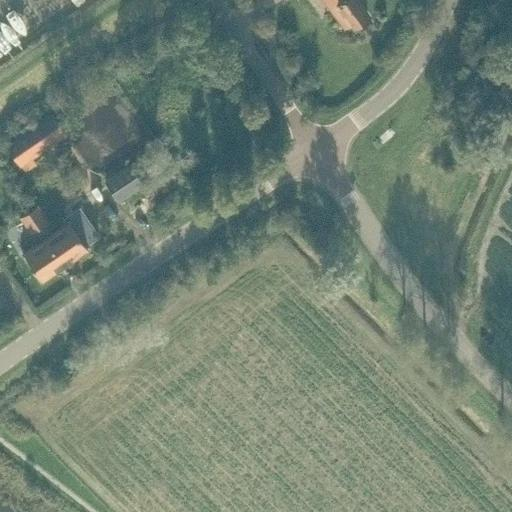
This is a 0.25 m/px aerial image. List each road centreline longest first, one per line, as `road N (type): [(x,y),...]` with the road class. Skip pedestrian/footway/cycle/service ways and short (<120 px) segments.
road 1 (unclassified): [(0,362),(311,150)]
road 2 (unclassified): [(511,400),(408,286),(311,150)]
road 3 (unclassified): [(311,150),(405,77),(448,0)]
road 4 (unclassified): [(311,150),(210,0)]
